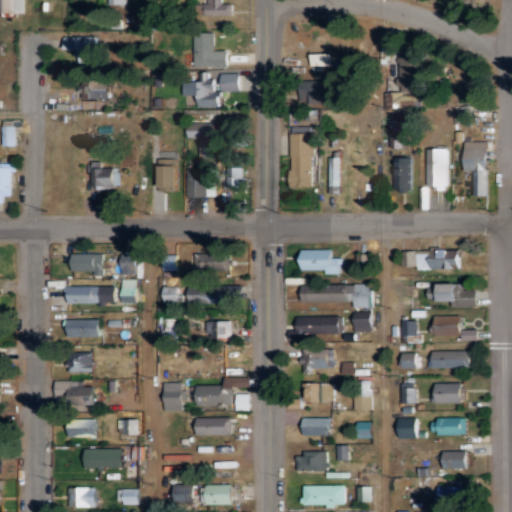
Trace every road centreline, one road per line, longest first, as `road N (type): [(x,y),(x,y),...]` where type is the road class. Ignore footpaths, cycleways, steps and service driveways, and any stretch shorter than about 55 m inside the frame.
road 1 (residential): [(270,511),(264,0)]
road 2 (residential): [(0,223),(511,224)]
road 3 (residential): [(37,511),(40,224)]
road 4 (residential): [(40,224),(38,31)]
road 5 (residential): [(511,62),(388,0)]
